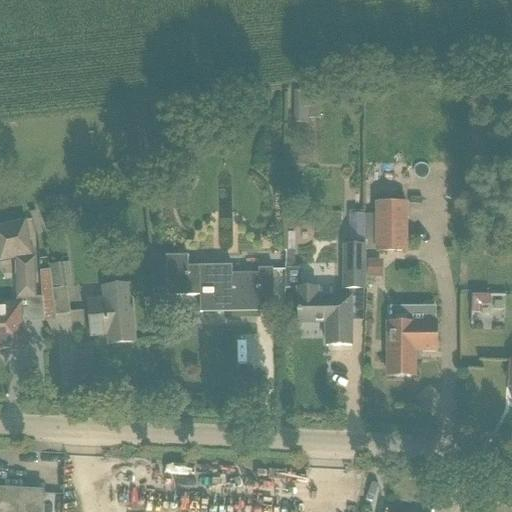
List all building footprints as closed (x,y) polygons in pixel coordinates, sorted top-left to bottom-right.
[(294,91),(294,124),(308,124),(308,91),(294,91)] [(51,206),(64,217),(73,205),(60,195),(51,206)] [(376,252),(406,252),(406,204),(376,204),(376,252)] [(29,213),(36,235),(42,233),(35,211),(29,213)] [(303,212),(292,219),(297,226),(307,219),(303,212)] [(25,220),(0,226),(0,264),(15,260),(16,298),(41,298),(40,272),(35,272),(35,256),(32,256),(25,220)] [(341,245),(342,290),(364,290),(364,268),(364,245),(341,245)] [(285,252),(285,265),(294,265),(294,252),(285,252)] [(199,296),(199,314),(202,313),(202,312),(271,311),(271,313),(273,313),(273,269),(260,269),(260,274),(231,274),(231,266),(188,266),(188,256),(165,257),(166,260),(152,260),(153,291),(166,291),(166,297),(199,296)] [(381,260),(367,261),(367,278),(382,278),(381,260)] [(48,267),(56,316),(70,314),(64,278),(71,277),(68,263),(48,267)] [(120,339),(121,345),(135,343),(129,284),(103,285),(104,299),(87,300),(91,337),(107,336),(108,341),(120,339)] [(297,288),(297,298),(297,324),(325,324),(326,347),(351,347),(350,298),(319,298),(319,288),(297,288)] [(471,314),(481,314),(481,304),(490,305),(490,295),(472,295),(471,314)] [(493,309),(502,309),(502,301),(493,300),(493,309)] [(0,346),(5,347),(5,352),(22,352),(21,305),(0,305),(0,346)] [(387,324),(387,375),(414,375),(414,351),(435,351),(435,334),(429,333),(429,324),(387,324)] [(0,511),(41,511),(43,492),(0,489),(0,511)]
